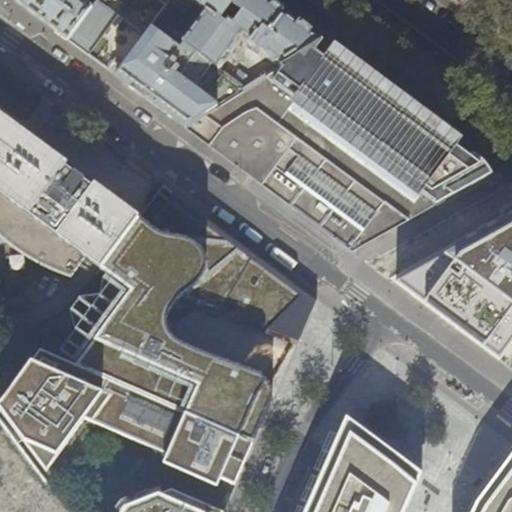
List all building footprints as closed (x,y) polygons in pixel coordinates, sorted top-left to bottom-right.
[(16,0),(15,1),(42,22),(67,40),(91,9),(81,0),(16,0)] [(181,48),(152,26),(145,35),(97,0),(91,9),(67,40),(84,53),(120,79),(151,103),(185,128),(246,89),(220,70),(184,44),(181,48)] [(188,0),(205,12),(183,43),(184,44),(220,70),(242,40),(280,67),(320,41),(299,25),(264,0),(188,0)] [(338,58),(328,51),(322,59),(308,49),(280,67),(246,89),(185,128),(213,149),(275,195),(311,222),(336,240),(336,239),(348,248),(354,253),(430,210),(433,211),(492,177),(489,170),(488,167),(486,165),(483,168),(466,155),(455,148),(457,146),(396,101),(338,58)] [(139,218),(0,115),(0,236),(17,250),(43,266),(69,279),(84,258),(100,270),(139,218)] [(301,334),(316,299),(300,287),(183,200),(162,235),(139,218),(100,270),(99,271),(130,293),(76,366),(253,444),(253,440),(255,438),(257,432),(260,427),(262,422),(265,417),(265,413),(267,411),(269,405),(272,401),(272,394),(272,392),(269,383),(260,375),(249,370),(243,370),(238,366),(232,366),(227,363),(201,354),(176,341),(175,323),(166,318),(169,312),(192,311),(193,307),(296,346),(301,334)] [(511,218),(487,233),(396,284),(437,315),(493,356),(501,362),(511,347),(511,218)] [(166,318),(175,323),(192,311),(169,312),(166,318)] [(245,463),(253,444),(76,366),(41,351),(0,405),(0,411),(39,463),(82,409),(231,475),(237,460),(245,463)] [(235,486),(245,463),(237,460),(231,475),(82,409),(39,463),(42,467),(45,471),(85,420),(235,486)] [(405,511),(422,475),(347,419),(305,511),(405,511)] [(511,511),(511,455),(476,505),(472,511),(511,511)] [(128,511),(145,511),(172,499),(200,511),(219,511),(172,491),(129,511),(128,511)] [(200,511),(172,499),(145,511),(200,511)]
